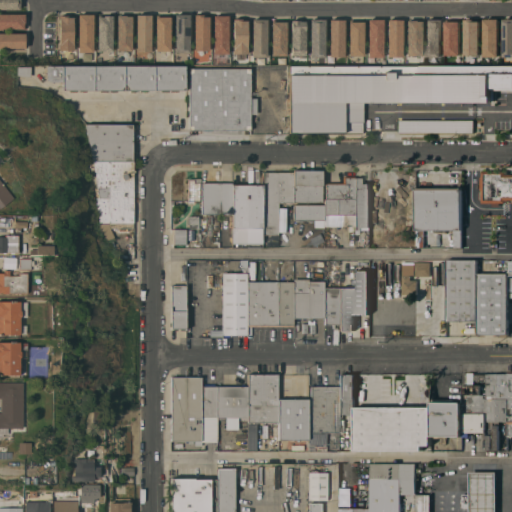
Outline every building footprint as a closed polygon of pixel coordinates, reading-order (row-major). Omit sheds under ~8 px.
[(0,9),(0,0),(21,0),(21,9),(0,9)] [(0,14),(25,14),(25,29),(0,29),(0,14)] [(59,15),(75,15),(74,51),(59,51),(59,15)] [(79,52),(79,15),(93,15),(93,52),(79,52)] [(175,15),(190,15),(190,53),(175,53),(175,15)] [(98,16),(113,16),(113,53),(97,52),(98,16)] [(116,51),(117,16),(132,16),(132,51),(116,51)] [(136,16),(152,16),(151,52),(136,52),(136,16)] [(155,51),(155,16),(170,16),(170,51),(155,51)] [(194,51),(195,16),(209,16),(209,51),(194,51)] [(213,16),(229,16),(228,54),(213,54),(213,16)] [(233,54),(234,19),(248,19),(247,54),(233,54)] [(310,57),(324,57),(324,19),(309,19),(310,57)] [(368,57),(382,57),(382,19),(368,19),(368,57)] [(426,57),(440,57),(441,19),(426,19),(426,57)] [(483,57),(498,57),(499,19),(484,19),(483,57)] [(511,19),(503,19),(502,57),(511,57),(511,19)] [(252,20),(268,20),(267,57),(251,57),(252,20)] [(291,20),(306,20),(305,57),(290,56),(291,20)] [(329,57),(343,57),(344,20),(329,20),(329,57)] [(387,57),(402,57),(402,20),(387,20),(387,57)] [(406,55),(421,56),(421,20),(406,20),(406,55)] [(479,21),(464,20),(464,55),(479,55),(479,21)] [(363,55),(363,22),(348,21),(348,55),(363,55)] [(271,57),(272,22),(287,22),(286,57),(271,57)] [(459,56),(460,22),(445,22),(444,55),(459,56)] [(0,33),(26,33),(26,48),(0,48),(0,33)] [(18,66),(31,66),(31,76),(17,75),(18,66)] [(511,66),(511,90),(494,90),(494,102),(363,102),(363,133),(289,133),(290,75),(290,66),(511,66)] [(185,67),(185,90),(63,90),(63,81),(50,81),(47,79),(46,67),(185,67)] [(189,130),(189,68),(251,68),(251,98),(257,98),(257,114),(251,114),(251,130),(189,130)] [(400,133),(400,120),(474,120),(474,133),(400,133)] [(94,162),(86,125),(133,125),(133,162),(94,162)] [(134,222),(100,222),(96,198),(99,198),(94,162),(133,162),(134,222)] [(294,202),(294,203),(279,203),(278,247),(266,247),(266,234),(264,234),(264,172),(293,172),(293,170),(295,170),(295,202),(294,202)] [(295,170),(323,170),(323,202),(295,202),(295,170)] [(234,184),(263,184),(263,172),(264,172),(264,234),(263,234),(263,228),(233,228),(234,184)] [(482,190),(480,190),(480,177),(482,177),(482,172),(505,172),(505,174),(511,174),(511,200),(505,200),(505,203),(482,203),(482,190)] [(326,198),(326,184),(326,182),(343,182),(343,176),(356,176),(356,233),(355,233),(355,226),(325,226),(325,198),(326,198)] [(356,176),(359,176),(359,177),(361,177),(361,183),(370,183),(370,186),(371,185),(371,221),(370,221),(370,230),(360,230),(360,233),(356,233),(356,176)] [(188,178),(201,178),(201,184),(200,184),(200,200),(196,200),(196,202),(194,202),(188,202),(188,178)] [(0,180),(13,198),(0,207),(0,180)] [(371,185),(374,181),(376,181),(379,180),(384,188),(384,203),(384,221),(371,221),(371,185)] [(232,228),(232,214),(203,214),(203,182),(232,183),(232,184),(234,184),(233,228),(232,228)] [(395,183),(415,183),(414,213),(395,213),(395,208),(394,208),(395,183)] [(462,187),(462,238),(455,238),(455,230),(449,230),(449,233),(444,233),(444,230),(424,230),(424,247),(417,247),(417,187),(462,187)] [(325,226),(324,226),(324,227),(314,227),(314,220),(295,220),(295,204),(324,204),(324,198),(325,198),(325,226)] [(416,227),(409,227),(408,216),(416,215),(416,227)] [(27,216),(26,221),(26,227),(25,227),(25,229),(22,229),(22,227),(13,227),(13,216),(27,216)] [(189,216),(199,216),(199,228),(189,228),(189,216)] [(112,223),(112,236),(108,236),(102,223),(112,223)] [(173,229),(186,229),(186,244),(174,244),(173,229)] [(0,236),(5,236),(5,234),(8,234),(8,235),(10,235),(10,234),(14,234),(14,235),(18,235),(18,238),(18,241),(18,240),(17,252),(14,252),(14,253),(10,253),(10,252),(6,252),(6,253),(3,253),(3,252),(0,252),(0,236)] [(28,254),(28,249),(36,249),(36,245),(52,245),(52,254),(28,254)] [(18,258),(30,258),(30,269),(18,269),(18,258)] [(479,335),(477,335),(477,321),(448,321),(448,261),(478,261),(478,273),(479,273),(479,335)] [(511,278),(511,298),(508,298),(508,335),(479,335),(479,273),(508,273),(508,261),(511,261),(511,275),(508,275),(508,278),(511,278)] [(430,262),(430,277),(415,276),(415,272),(410,271),(410,262),(430,262)] [(27,293),(8,293),(2,293),(2,292),(0,292),(0,272),(3,272),(3,270),(9,270),(9,275),(18,275),(18,273),(26,273),(27,293)] [(341,287),(356,287),(356,271),(370,271),(370,315),(355,315),(355,331),(341,331),(341,287)] [(249,326),(248,326),(248,335),(222,335),(223,273),(248,273),(248,281),(249,281),(249,326)] [(403,275),(411,275),(411,280),(417,280),(417,295),(402,294),(403,275)] [(294,281),(294,279),(295,279),(295,318),(294,318),(294,326),(249,326),(249,281),(294,281)] [(295,279),(309,279),(309,281),(324,281),(324,287),(325,287),(325,324),(324,324),(324,318),(315,318),(315,320),(313,320),(313,318),(306,318),(306,319),(303,319),(303,318),(301,318),(301,319),(296,319),(296,318),(295,318),(295,279)] [(186,285),(186,328),(184,328),(184,330),(180,330),(180,328),(177,328),(177,330),(173,330),(173,328),(171,328),(171,326),(170,326),(170,322),(171,322),(171,285),(172,285),(186,285)] [(339,331),(339,324),(335,324),(335,328),(332,328),(332,324),(325,324),(325,287),(341,287),(341,331),(339,331)] [(0,301),(26,301),(26,317),(19,317),(19,325),(26,325),(26,337),(19,337),(19,334),(0,334),(0,301)] [(0,342),(26,342),(26,358),(19,358),(19,375),(0,375),(0,342)] [(487,450),(487,433),(472,433),(472,437),(463,437),(463,395),(463,373),(474,373),(474,374),(508,374),(508,371),(511,371),(511,437),(508,437),(508,421),(500,421),(499,450),(487,450)] [(248,422),(248,417),(238,417),(238,429),(226,429),(226,417),(217,417),(217,442),(203,442),(203,386),(204,386),(204,384),(207,384),(207,386),(208,386),(208,384),(214,384),(214,386),(248,386),(247,375),(249,375),(249,422),(248,422)] [(249,375),(278,375),(278,422),(249,422),(249,375)] [(341,414),(339,414),(339,432),(310,432),(310,413),(311,413),(311,386),(311,384),(314,384),(314,386),(316,386),(316,384),(323,384),(323,386),(340,386),(339,375),(341,375),(341,414)] [(354,396),(354,414),(341,414),(341,375),(355,375),(355,377),(356,377),(356,396),(354,396)] [(201,442),(201,441),(194,441),(194,444),(186,444),(186,441),(172,440),(172,376),(201,376),(201,386),(203,386),(203,442),(201,442)] [(0,382),(22,382),(22,427),(8,427),(8,437),(0,437),(0,382)] [(462,437),(462,436),(433,436),(433,418),(433,400),(455,400),(455,402),(462,402),(462,395),(463,395),(463,437),(462,437)] [(279,440),(280,399),(308,399),(309,439),(279,440)] [(355,408),(355,450),(423,451),(424,445),(430,445),(430,409),(355,408)] [(247,435),(248,449),(255,449),(255,435),(247,435)] [(30,442),(30,453),(18,453),(18,442),(30,442)] [(86,460),(86,462),(93,461),(93,466),(100,466),(100,476),(99,476),(99,478),(96,478),(96,476),(94,476),(94,481),(74,482),(74,481),(73,481),(73,478),(74,478),(73,460),(86,460)] [(372,511),(372,464),(387,464),(387,511),(372,511)] [(387,511),(387,464),(402,464),(402,494),(401,494),(401,511),(387,511)] [(402,464),(416,464),(416,494),(402,494),(402,464)] [(121,476),(121,467),(134,467),(134,475),(121,476)] [(172,511),(172,478),(195,478),(195,479),(217,479),(217,468),(218,468),(218,511),(172,511)] [(218,511),(218,468),(235,468),(235,511),(218,511)] [(327,500),(309,500),(309,472),(328,472),(327,500)] [(470,511),(470,508),(463,508),(463,503),(461,503),(461,499),(462,499),(462,494),(470,494),(470,472),(497,472),(497,511),(470,511)] [(99,484),(99,498),(96,498),(96,499),(93,499),(93,502),(92,502),(92,506),(82,506),(82,502),(80,502),(80,484),(99,484)] [(430,511),(417,511),(417,494),(431,494),(430,511)] [(47,501),(47,499),(51,499),(51,502),(50,502),(50,511),(25,511),(25,501),(47,501)] [(0,511),(0,507),(9,507),(9,500),(20,500),(20,507),(22,507),(22,511),(0,511)] [(53,511),(53,500),(77,500),(77,511),(53,511)] [(109,511),(109,501),(113,501),(113,502),(122,502),(131,502),(131,503),(130,503),(130,511),(131,511),(109,511)] [(308,511),(308,502),(322,502),(322,511),(308,511)]
